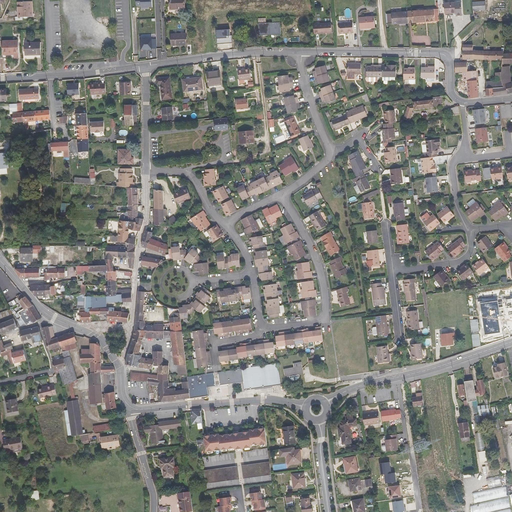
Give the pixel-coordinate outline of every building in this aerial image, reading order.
[(150,7),(150,0),(133,0),(134,6),(139,5),(139,9),(143,9),(143,7),(146,7),(150,7)] [(184,0),(170,0),(171,10),(180,9),(180,10),(185,10),(184,0)] [(18,2),(18,8),(20,8),(21,17),(33,17),(32,1),(18,2)] [(472,2),(473,11),(485,10),(485,1),(472,2)] [(455,3),(444,4),(445,14),(456,13),(456,16),(463,15),(462,2),(455,3)] [(408,23),(439,21),(438,9),(407,12),(408,23)] [(392,24),(408,23),(407,12),(391,13),(391,14),(390,14),(385,14),(386,24),(392,24)] [(258,18),(259,23),(259,36),(281,35),(280,22),(280,17),(273,18),(273,23),(266,23),(266,18),(258,18)] [(360,29),(375,28),(375,17),(359,18),(360,29)] [(230,25),(230,19),(222,20),(222,25),(219,25),(220,37),(231,37),(230,25)] [(353,22),(339,23),(340,34),(354,33),(353,22)] [(319,24),(320,34),(332,33),(332,23),(319,24)] [(187,45),(186,34),(171,34),(172,46),(187,45)] [(157,49),(157,39),(153,39),(152,39),(141,39),(142,50),(146,50),(149,50),(153,49),(157,49)] [(3,41),(3,55),(15,55),(15,58),(19,58),(19,55),(19,41),(3,41)] [(25,55),(41,55),(41,42),(25,43),(25,55)] [(473,45),(462,45),(463,59),(473,59),(484,59),(482,51),(473,51),(473,45)] [(484,51),(482,51),(484,59),(486,59),(502,60),(503,54),(504,51),(493,51),(484,51)] [(511,53),(503,54),(502,60),(502,63),(511,63),(511,53)] [(467,62),(455,63),(455,70),(455,72),(463,72),(467,71),(467,62)] [(354,74),(361,74),(361,64),(357,64),(348,64),(348,74),(348,79),(354,79),(354,74)] [(377,77),(383,77),(383,66),(374,65),(374,66),(371,66),(367,66),(367,68),(365,68),(365,74),(367,74),(367,77),(368,77),(368,79),(369,80),(377,80),(377,77)] [(383,66),(383,77),(385,77),(394,77),(396,77),(396,66),(396,65),(391,65),(391,66),(388,66),(384,66),(383,66)] [(315,77),(327,74),(325,66),(316,68),(316,71),(313,72),(315,77)] [(510,66),(502,67),(501,72),(501,81),(502,84),(511,83),(511,82),(510,66)] [(421,68),(421,78),(427,78),(435,78),(435,68),(428,68),(421,68)] [(251,78),(250,69),(238,70),(239,80),(240,84),(245,83),(244,79),(251,78)] [(404,69),(404,79),(415,79),(415,69),(408,69),(404,69)] [(220,71),(207,73),(209,85),(221,84),(220,71)] [(475,71),(467,71),(463,72),(463,73),(463,81),(468,81),(476,80),(475,71)] [(496,81),(486,82),(486,89),(493,88),(503,87),(502,84),(501,81),(501,72),(495,73),(496,81)] [(330,81),(327,74),(315,77),(316,82),(319,82),(320,84),(330,81)] [(280,85),(293,83),(292,77),(289,78),(288,75),(279,77),(280,85)] [(164,89),(161,89),(163,100),(172,99),(169,77),(157,79),(157,84),(161,84),(163,84),(164,89)] [(203,89),(202,77),(183,80),(184,92),(203,89)] [(478,97),(476,80),(468,81),(469,99),(478,97)] [(511,81),(511,82),(511,83),(502,84),(503,87),(493,88),(494,96),(507,94),(511,92),(511,81)] [(131,88),(131,82),(120,83),(121,96),(131,95),(130,91),(130,88),(131,88)] [(293,89),(293,83),(280,85),(281,93),(290,91),(290,89),(293,89)] [(79,84),(68,85),(68,95),(80,95),(79,84)] [(102,84),(91,84),(91,95),(106,94),(106,84),(102,84)] [(321,97),(333,93),(330,85),(321,88),(322,91),(319,92),(321,97)] [(0,101),(7,101),(7,97),(9,97),(11,96),(10,94),(9,94),(7,94),(6,90),(0,89),(0,101)] [(40,98),(39,89),(20,90),(20,100),(40,98)] [(336,100),(333,93),(321,97),(323,102),(326,101),(327,104),(336,100)] [(284,98),(286,106),(299,103),(298,97),(295,98),(294,96),(284,98)] [(444,106),(442,96),(433,98),(433,99),(414,102),(414,106),(413,106),(408,107),(405,119),(410,121),(412,112),(411,112),(412,109),(414,109),(414,110),(434,107),(444,106)] [(236,100),(237,110),(249,108),(247,99),(236,100)] [(10,114),(13,113),(18,113),(17,103),(10,104),(10,114)] [(288,114),(298,112),(297,109),(300,108),(299,103),(286,106),(288,114)] [(137,116),(137,105),(125,106),(126,120),(122,120),(123,126),(134,125),(134,122),(137,122),(137,116)] [(347,115),(350,124),(354,122),(354,121),(361,119),(368,116),(364,106),(346,113),(347,115)] [(450,115),(460,114),(460,106),(459,106),(456,106),(456,107),(450,109),(450,108),(449,109),(450,115)] [(164,120),(174,119),(173,114),(172,107),(162,109),(164,120)] [(485,109),(473,110),(474,116),(475,116),(475,119),(476,125),(486,123),(485,109)] [(25,121),(28,121),(51,119),(49,110),(23,112),(24,122),(25,121)] [(393,123),(396,123),(395,110),(384,111),(384,117),(385,116),(385,119),(386,124),(393,123)] [(14,123),(24,122),(23,112),(22,112),(18,113),(13,113),(14,123)] [(77,114),(77,126),(88,126),(87,117),(87,113),(79,114),(77,114)] [(342,127),(350,124),(347,115),(332,121),(335,129),(342,127)] [(223,119),(223,117),(215,118),(217,130),(229,129),(227,118),(223,119)] [(296,125),(293,118),(288,120),(287,119),(284,120),(279,122),(281,126),(282,127),(286,125),(291,137),(300,133),(297,125),(296,125)] [(89,123),(90,132),(94,132),(94,133),(99,133),(99,132),(105,131),(104,122),(89,123)] [(384,140),(392,139),(396,138),(394,128),(393,128),(393,123),(386,124),(384,124),(384,129),(384,135),(383,135),(384,140)] [(79,152),(89,152),(89,144),(88,126),(77,126),(79,152)] [(489,141),(487,127),(476,129),(477,143),(489,141)] [(239,132),(240,144),(255,143),(253,131),(239,132)] [(308,135),(299,139),(304,151),(313,148),(310,139),(308,135)] [(440,139),(426,141),(427,153),(426,154),(427,158),(433,157),(437,156),(437,153),(438,153),(437,145),(441,145),(440,139)] [(52,143),(52,151),(62,150),(62,154),(69,154),(69,150),(69,142),(52,143)] [(387,155),(385,155),(386,163),(397,162),(395,147),(386,148),(386,153),(387,155)] [(119,164),(134,164),(134,158),(131,158),(131,150),(119,150),(119,164)] [(352,168),(357,177),(363,174),(362,171),(367,168),(360,155),(350,161),(353,168),(352,168)] [(295,170),(295,171),(299,169),(292,156),(284,161),(284,163),(279,166),(285,176),(293,171),(295,170)] [(427,158),(421,158),(423,173),(436,172),(436,165),(435,165),(434,165),(433,163),(433,157),(427,158)] [(503,178),(502,166),(498,167),(498,168),(491,169),(492,180),(503,178)] [(403,183),(401,168),(390,169),(391,178),(392,184),(403,183)] [(128,187),(134,187),(134,182),(133,182),(133,176),(131,176),(131,173),(131,169),(119,169),(119,173),(120,177),(117,177),(117,182),(115,182),(115,186),(127,187),(128,187)] [(206,186),(216,185),(214,169),(206,170),(206,174),(204,174),(206,186)] [(464,171),(465,181),(466,181),(467,182),(470,182),(471,181),(477,180),(477,181),(481,180),(480,170),(476,171),(476,170),(472,171),(469,171),(469,170),(464,171)] [(271,176),(268,177),(273,187),(280,184),(279,182),(282,180),(278,171),(270,174),(271,176)] [(357,177),(352,179),(354,183),(356,182),(358,185),(361,192),(371,188),(364,174),(363,174),(357,177)] [(264,177),(258,181),(264,192),(267,190),(266,188),(269,187),(270,189),(273,187),(268,177),(265,179),(264,177)] [(437,177),(426,178),(428,193),(439,192),(438,186),(437,182),(437,177)] [(249,187),(248,187),(253,195),(256,194),(259,192),(260,194),(264,192),(258,181),(251,184),(252,185),(250,186),(249,187)] [(237,189),(241,199),(245,197),(246,199),(253,195),(248,187),(245,188),(244,185),(237,189)] [(219,202),(229,198),(223,186),(214,191),(219,202)] [(137,191),(137,188),(134,187),(128,187),(128,196),(137,195),(137,191)] [(173,194),(178,204),(191,198),(187,188),(173,194)] [(312,190),(309,192),(309,193),(307,194),(303,196),(308,206),(318,200),(317,200),(323,197),(318,188),(313,191),(312,190)] [(154,190),(155,208),(164,209),(163,191),(154,190)] [(138,205),(137,196),(128,197),(129,206),(138,205)] [(372,206),(373,206),(373,202),(372,202),(371,197),(370,197),(366,199),(363,200),(364,203),(362,203),(365,219),(375,218),(374,212),(373,213),(372,206)] [(227,216),(237,211),(231,200),(222,205),(227,216)] [(505,214),(506,215),(509,213),(500,201),(493,207),(494,208),(488,212),(495,221),(503,215),(505,214)] [(397,220),(405,219),(403,202),(394,204),(395,209),(396,217),(397,217),(397,220)] [(470,209),(465,213),(472,222),(480,216),(481,215),(482,216),(486,213),(483,210),(480,206),(477,202),(469,207),(470,209)] [(144,219),(142,219),(138,218),(138,205),(129,206),(129,212),(129,217),(129,221),(136,222),(136,224),(142,225),(144,219)] [(267,210),(266,209),(262,211),(269,224),(277,219),(277,218),(283,215),(277,205),(269,209),(267,210)] [(448,220),(454,215),(448,207),(438,214),(444,223),(448,220)] [(164,209),(155,208),(155,211),(155,225),(156,225),(169,226),(168,222),(164,222),(164,215),(167,215),(167,209),(164,209)] [(205,215),(206,215),(203,211),(191,219),(196,227),(197,226),(201,232),(211,225),(206,217),(205,215)] [(326,226),(317,211),(309,216),(318,231),(326,226)] [(424,222),(430,230),(436,226),(440,223),(434,214),(431,211),(422,217),(422,219),(424,222)] [(255,221),(252,215),(241,220),(245,228),(246,230),(245,231),(247,235),(260,228),(256,220),(255,221)] [(168,222),(169,226),(169,227),(178,222),(174,216),(168,220),(168,222)] [(141,230),(142,225),(136,224),(136,222),(129,221),(123,221),(120,221),(119,236),(118,242),(125,243),(128,243),(128,238),(129,227),(141,230)] [(300,237),(298,233),(296,234),(296,232),(291,224),(281,229),(284,235),(282,236),(287,244),(300,237)] [(398,236),(399,244),(409,243),(407,224),(398,225),(398,229),(397,229),(398,236)] [(216,225),(207,231),(214,241),(223,236),(216,225)] [(367,231),(369,244),(379,243),(377,230),(367,231)] [(152,233),(146,231),(144,238),(142,246),(147,247),(150,239),(151,236),(152,233)] [(330,231),(321,237),(323,241),(323,242),(327,248),(328,248),(332,255),(340,250),(332,237),(333,236),(330,231)] [(256,248),(265,247),(264,244),(262,236),(252,237),(252,241),(250,241),(251,245),(253,245),(254,248),(256,248)] [(480,247),(485,253),(493,246),(486,236),(477,243),(480,247)] [(454,257),(460,252),(464,249),(463,248),(466,245),(461,238),(448,248),(454,257)] [(161,243),(151,239),(150,239),(147,247),(158,251),(165,254),(168,245),(161,243)] [(301,245),(303,244),(300,240),(299,240),(293,244),(292,245),(287,247),(292,255),(293,254),(296,260),(307,255),(302,246),(301,245)] [(79,246),(79,250),(92,250),(93,246),(85,246),(85,242),(77,241),(77,246),(79,246)] [(432,260),(438,256),(442,253),(441,251),(444,249),(439,242),(425,252),(432,260)] [(511,252),(508,248),(503,242),(495,249),(505,262),(511,257),(509,254),(511,252)] [(129,268),(134,269),(135,258),(136,244),(129,243),(129,247),(128,247),(127,257),(129,257),(129,268)] [(106,256),(118,257),(118,247),(116,247),(107,247),(106,256)] [(118,257),(127,257),(128,247),(126,247),(118,247),(118,257)] [(177,258),(177,260),(185,259),(183,250),(180,250),(180,247),(171,248),(172,254),(173,258),(177,258)] [(255,260),(268,258),(267,250),(265,250),(265,247),(256,248),(257,255),(255,255),(255,260)] [(26,259),(26,261),(33,261),(33,248),(22,248),(22,259),(26,259)] [(189,254),(183,250),(185,259),(188,261),(189,260),(192,262),(195,264),(201,257),(198,255),(199,253),(193,248),(189,254)] [(378,250),(367,251),(368,261),(367,261),(368,267),(379,266),(378,259),(379,259),(378,250)] [(228,257),(228,259),(229,266),(236,265),(236,267),(240,266),(239,254),(231,255),(231,256),(228,257)] [(217,256),(218,267),(222,267),(222,269),(229,268),(229,266),(228,259),(225,259),(224,256),(217,256)] [(343,260),(342,256),(330,261),(332,265),(331,265),(334,274),(336,273),(338,278),(348,274),(346,268),(344,269),(341,261),(343,260)] [(143,257),(142,265),(156,267),(162,260),(158,259),(143,257)] [(201,263),(201,257),(195,264),(195,268),(197,268),(198,272),(199,271),(200,275),(209,274),(207,262),(201,263)] [(258,267),(259,270),(268,269),(267,265),(269,265),(268,258),(255,260),(256,263),(258,263),(258,267)] [(479,262),(473,267),(479,275),(489,267),(483,259),(479,262)] [(312,277),(312,273),(310,273),(310,271),(309,262),(297,263),(298,270),(297,270),(298,279),(312,277)] [(467,264),(461,268),(457,271),(463,280),(473,272),(467,264)] [(108,280),(108,272),(107,265),(92,266),(77,266),(77,275),(83,275),(83,272),(89,271),(103,271),(103,273),(104,274),(106,274),(106,280),(108,280)] [(48,276),(49,277),(66,277),(65,268),(48,269),(48,272),(48,276)] [(21,277),(26,277),(25,269),(16,269),(20,277),(21,277)] [(33,277),(40,277),(40,273),(40,269),(37,269),(25,269),(26,277),(33,277)] [(259,270),(260,277),(262,277),(263,281),(273,279),(272,271),(268,272),(268,269),(259,270)] [(441,286),(450,280),(445,274),(442,270),(434,276),(441,286)] [(117,281),(117,280),(116,271),(114,271),(108,272),(108,280),(108,282),(109,282),(117,281)] [(405,289),(406,292),(407,301),(416,300),(414,283),(415,283),(415,278),(404,280),(405,283),(404,284),(404,290),(405,289)] [(317,296),(316,292),(315,292),(314,290),(313,280),(302,282),(303,289),(301,289),(302,298),(317,296)] [(374,306),(386,304),(384,286),(382,286),(382,283),(372,284),(374,306)] [(28,286),(35,296),(47,296),(46,295),(52,295),(56,293),(55,284),(51,285),(46,285),(28,286)] [(265,296),(267,296),(276,295),(276,292),(277,292),(276,284),(265,285),(266,289),(264,289),(265,296)] [(107,286),(107,296),(116,296),(117,295),(117,294),(122,294),(132,293),(132,290),(131,290),(127,289),(121,290),(117,290),(117,285),(109,286),(107,286)] [(246,288),(246,286),(239,287),(239,289),(240,296),(241,296),(243,296),(244,299),(251,298),(250,288),(246,288)] [(199,297),(206,303),(211,297),(209,296),(212,293),(205,287),(202,290),(200,293),(198,292),(196,295),(197,296),(199,297)] [(348,292),(347,287),(337,290),(338,295),(342,307),(350,304),(347,292),(348,292)] [(240,298),(240,296),(239,289),(232,290),(232,288),(227,289),(229,301),(237,300),(237,299),(240,298)] [(222,302),(229,301),(227,289),(224,289),(224,292),(217,293),(218,301),(222,301),(222,302)] [(25,297),(22,293),(18,296),(20,300),(19,300),(24,308),(18,312),(26,325),(34,323),(37,321),(42,319),(33,304),(32,305),(25,297)] [(100,308),(100,314),(108,314),(108,321),(128,322),(130,313),(119,312),(114,311),(114,308),(109,308),(107,308),(107,302),(123,302),(132,301),(132,293),(122,294),(117,294),(117,295),(116,296),(107,296),(107,297),(86,296),(85,308),(86,308),(100,308)] [(267,304),(267,308),(280,306),(278,298),(277,298),(276,297),(276,295),(267,296),(268,303),(267,304)] [(190,305),(195,309),(200,313),(205,306),(204,305),(206,303),(199,297),(194,303),(193,301),(190,305)] [(484,340),(503,333),(499,309),(498,300),(498,298),(478,301),(484,340)] [(511,313),(511,305),(511,298),(498,300),(499,309),(503,309),(504,312),(508,311),(509,314),(511,313)] [(305,317),(317,315),(315,306),(315,304),(316,304),(316,299),(301,301),(301,303),(302,310),(303,311),(304,310),(305,317)] [(144,312),(144,305),(137,304),(135,330),(154,331),(154,326),(152,326),(146,325),(144,322),(144,321),(144,312)] [(179,308),(180,319),(189,318),(188,314),(191,314),(195,309),(190,305),(183,306),(183,308),(179,308)] [(280,306),(267,308),(268,311),(270,311),(270,315),(271,318),(279,317),(279,313),(281,313),(280,306)] [(171,323),(181,322),(180,319),(179,308),(177,309),(176,309),(175,309),(174,308),(173,308),(171,308),(170,308),(169,307),(167,307),(168,318),(170,318),(171,323)] [(91,322),(91,314),(91,312),(85,312),(85,309),(81,309),(80,310),(80,311),(81,317),(82,322),(91,322)] [(409,315),(407,315),(408,323),(409,330),(420,329),(417,310),(408,311),(409,315)] [(387,326),(386,315),(376,316),(377,327),(378,335),(388,334),(387,326)] [(0,335),(0,333),(18,328),(14,319),(0,323),(0,340),(2,340),(0,335)] [(241,320),(243,333),(248,332),(248,329),(251,328),(250,319),(241,320)] [(233,321),(232,321),(233,331),(237,331),(237,333),(243,333),(241,320),(233,321)] [(232,321),(223,322),(224,335),(230,334),(230,331),(233,331),(232,321)] [(171,331),(182,332),(181,322),(171,323),(171,324),(171,331)] [(223,322),(213,324),(214,328),(215,334),(219,333),(219,336),(224,335),(223,322)] [(41,336),(39,326),(20,331),(22,341),(32,339),(33,343),(43,340),(41,336)] [(49,327),(49,326),(45,327),(42,328),(46,340),(49,350),(53,349),(54,352),(60,350),(59,347),(61,346),(58,338),(52,340),(49,327)] [(322,332),(321,327),(315,328),(316,331),(312,331),(314,341),(323,340),(322,332)] [(314,341),(312,331),(309,332),(308,329),(303,330),(305,342),(305,346),(314,345),(314,341)] [(182,333),(182,332),(171,331),(164,331),(159,331),(154,331),(135,330),(133,337),(144,338),(146,338),(164,338),(164,335),(169,335),(169,334),(171,334),(175,365),(179,365),(178,374),(187,374),(182,333)] [(203,330),(193,331),(195,340),(207,339),(207,333),(204,333),(203,330)] [(305,342),(303,330),(297,330),(298,333),(294,334),(295,344),(305,342)] [(295,344),(294,334),(291,334),(290,331),(285,332),(286,345),(295,344)] [(74,332),(58,338),(61,346),(62,352),(64,358),(70,356),(71,356),(69,350),(77,348),(76,342),(77,342),(74,332)] [(277,346),(286,345),(285,332),(279,333),(279,336),(276,336),(277,346)] [(455,333),(441,335),(442,346),(454,344),(453,340),(456,339),(455,333)] [(207,339),(195,340),(196,349),(206,348),(205,344),(208,344),(207,339)] [(4,346),(2,340),(0,340),(0,353),(1,353),(7,351),(12,349),(13,349),(12,343),(4,346)] [(168,374),(169,374),(169,366),(163,365),(163,352),(154,352),(154,359),(142,357),(142,355),(143,350),(140,349),(142,343),(132,340),(132,343),(128,354),(126,364),(139,367),(153,369),(153,367),(158,367),(158,374),(168,374)] [(269,340),(264,341),(266,354),(275,352),(273,342),(270,343),(269,340)] [(258,345),(255,345),(257,355),(266,354),(264,341),(258,342),(258,345)] [(246,343),(247,356),(257,355),(255,345),(253,345),(253,342),(246,343)] [(99,345),(90,343),(90,349),(82,349),(82,354),(81,354),(81,363),(91,363),(91,373),(101,373),(102,373),(111,372),(115,372),(116,372),(114,366),(101,367),(100,348),(99,345)] [(237,348),(237,349),(238,358),(247,356),(246,343),(240,344),(240,347),(237,348)] [(411,344),(412,352),(413,360),(423,358),(421,343),(411,344)] [(389,362),(388,354),(387,345),(377,347),(379,363),(389,362)] [(222,351),(219,352),(220,362),(229,360),(228,347),(222,348),(222,351)] [(233,347),(228,347),(229,360),(239,359),(238,358),(237,349),(234,350),(233,347)] [(206,351),(206,348),(196,349),(197,358),(210,357),(209,351),(206,351)] [(13,353),(12,349),(7,351),(1,353),(2,357),(3,356),(8,354),(8,357),(9,361),(14,360),(14,363),(16,363),(19,362),(27,360),(24,350),(13,353)] [(70,356),(64,358),(64,359),(67,367),(59,369),(60,373),(64,386),(69,384),(73,382),(77,380),(70,356)] [(210,357),(197,358),(198,368),(208,366),(208,363),(211,362),(210,357)] [(64,359),(53,362),(55,370),(59,369),(67,367),(64,359)] [(285,377),(290,377),(290,378),(291,379),(291,380),(292,380),(294,381),(295,381),(296,381),(297,380),(298,380),(298,379),(299,379),(299,378),(300,377),(300,376),(300,375),(304,374),(302,362),(293,363),(294,367),(284,369),(285,377)] [(222,372),(218,372),(220,385),(244,381),(245,390),(281,384),(278,363),(222,372)] [(500,366),(498,366),(494,368),(496,378),(508,374),(505,363),(500,364),(500,366)] [(148,378),(158,380),(158,376),(131,372),(130,380),(131,381),(148,382),(148,378)] [(101,373),(91,373),(91,374),(89,374),(89,375),(91,404),(98,403),(101,403),(103,402),(103,395),(101,373)] [(207,374),(188,377),(188,381),(191,398),(209,395),(207,387),(216,385),(214,373),(207,374)] [(191,398),(188,381),(182,382),(183,391),(181,391),(181,390),(176,391),(176,388),(174,388),(174,386),(176,386),(176,382),(174,382),(169,383),(169,379),(168,380),(158,380),(148,378),(148,382),(150,399),(154,398),(153,393),(151,385),(158,386),(159,402),(162,402),(191,398)] [(473,380),(464,381),(467,400),(467,402),(472,401),(475,413),(479,412),(478,406),(476,395),(475,390),(473,380)] [(478,390),(475,390),(476,395),(486,394),(483,380),(478,381),(479,385),(477,386),(478,390)] [(57,394),(55,384),(44,386),(45,388),(38,390),(40,398),(49,395),(49,396),(57,394)] [(106,394),(106,402),(106,404),(108,409),(117,407),(115,401),(115,392),(106,394)] [(423,396),(412,398),(414,407),(424,405),(423,396)] [(6,400),(7,408),(8,407),(9,413),(19,411),(17,398),(6,400)] [(75,400),(72,401),(67,401),(69,411),(72,434),(72,436),(81,435),(84,434),(78,400),(75,400)] [(60,404),(36,408),(37,418),(61,414),(60,404)] [(489,415),(490,415),(488,407),(488,405),(485,405),(478,406),(479,412),(479,415),(484,415),(484,419),(490,418),(489,415)] [(396,409),(381,411),(383,422),(397,419),(397,418),(401,418),(400,410),(396,410),(396,409)] [(201,411),(191,412),(193,424),(197,423),(202,423),(201,411)] [(379,411),(362,414),(363,418),(364,423),(364,425),(380,423),(379,411)] [(343,444),(352,443),(349,426),(357,425),(356,419),(353,420),(353,416),(346,416),(347,421),(341,421),(341,428),(339,429),(340,437),(342,437),(343,444)] [(162,430),(182,427),(181,419),(161,422),(162,424),(159,425),(145,426),(146,432),(151,432),(152,443),(164,442),(162,430)] [(459,424),(461,437),(469,436),(467,423),(459,424)] [(94,426),(94,432),(112,429),(111,424),(94,426)] [(285,444),(296,443),(294,426),(283,427),(285,444)] [(219,434),(204,436),(205,443),(206,452),(214,450),(214,449),(221,448),(221,450),(240,447),(252,446),(251,443),(267,441),(265,428),(250,430),(250,431),(239,433),(219,435),(219,434)] [(475,433),(481,471),(483,471),(489,470),(482,432),(478,433),(475,433)] [(84,434),(81,435),(82,444),(84,444),(87,443),(86,440),(89,440),(88,433),(84,434)] [(398,434),(386,436),(386,440),(385,440),(386,445),(387,451),(398,450),(398,446),(397,443),(399,443),(398,434)] [(115,443),(120,442),(119,435),(101,438),(102,443),(103,447),(108,446),(108,448),(116,447),(115,443)] [(10,450),(23,447),(21,437),(9,439),(3,440),(5,450),(10,450)] [(287,455),(288,464),(302,463),(301,455),(301,449),(293,450),(293,447),(287,448),(280,449),(280,456),(287,455)] [(353,470),(358,469),(355,456),(344,459),(347,473),(354,472),(353,470)] [(175,467),(174,457),(160,459),(161,469),(163,469),(165,477),(174,476),(173,467),(175,467)] [(270,462),(242,466),(244,478),(271,474),(270,462)] [(379,463),(381,474),(384,474),(391,473),(389,462),(379,463)] [(238,466),(204,471),(206,483),(239,478),(238,466)] [(304,473),(292,474),(294,488),(306,487),(304,473)] [(385,483),(396,482),(395,473),(391,473),(384,474),(385,483)] [(507,474),(487,479),(489,488),(509,482),(507,474)] [(362,489),(360,478),(349,480),(351,491),(362,489)] [(390,500),(401,498),(399,485),(388,487),(390,500)] [(474,503),(508,495),(506,486),(472,493),(474,503)] [(252,493),(251,493),(252,501),(262,500),(261,492),(260,492),(260,489),(252,490),(252,493)] [(38,490),(31,491),(32,500),(40,499),(38,490)] [(190,491),(178,493),(180,505),(181,504),(181,511),(185,511),(193,511),(190,491)] [(228,497),(228,494),(221,495),(221,498),(220,498),(221,506),(232,505),(231,497),(228,497)] [(300,507),(302,507),(302,511),(308,511),(313,511),(312,505),(311,505),(310,498),(305,499),(305,497),(302,498),(302,499),(301,499),(302,502),(300,503),(300,507)] [(508,497),(470,505),(471,511),(477,511),(510,505),(508,497)] [(266,507),(265,499),(262,500),(252,501),(253,505),(255,505),(255,509),(266,507)] [(352,501),(354,511),(365,511),(366,511),(364,499),(352,501)] [(403,500),(392,502),(393,511),(397,511),(403,511),(406,511),(405,507),(404,507),(403,500)]
